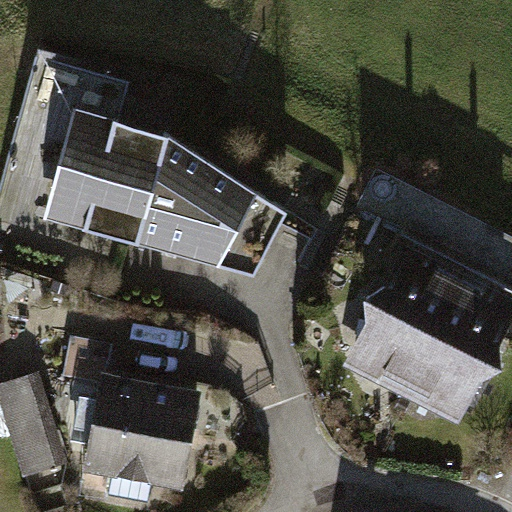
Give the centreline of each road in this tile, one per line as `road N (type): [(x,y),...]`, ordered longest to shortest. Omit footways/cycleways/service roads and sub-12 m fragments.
road 1 (unknown): [(347,505),(329,439),(277,325),(249,287),(161,212)]
road 2 (residential): [(466,511),(434,499),(318,511)]
